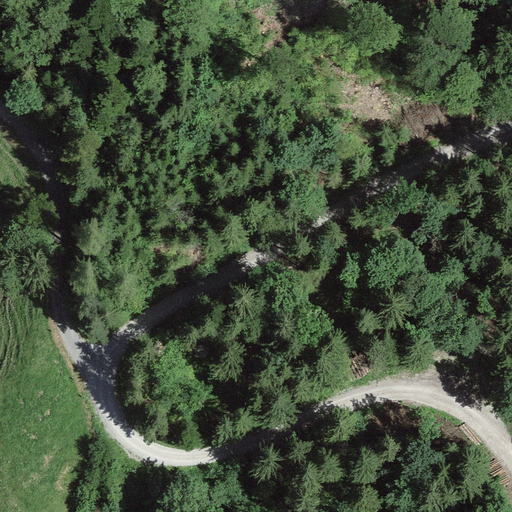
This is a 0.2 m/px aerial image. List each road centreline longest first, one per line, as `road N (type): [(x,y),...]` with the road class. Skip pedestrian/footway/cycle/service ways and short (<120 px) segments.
road 1 (track): [(511,127),(437,153),(84,364),(131,444),(171,458),(234,448),(389,391),(455,407),(511,453)]
road 2 (track): [(84,364),(63,327),(52,173),(0,111)]
